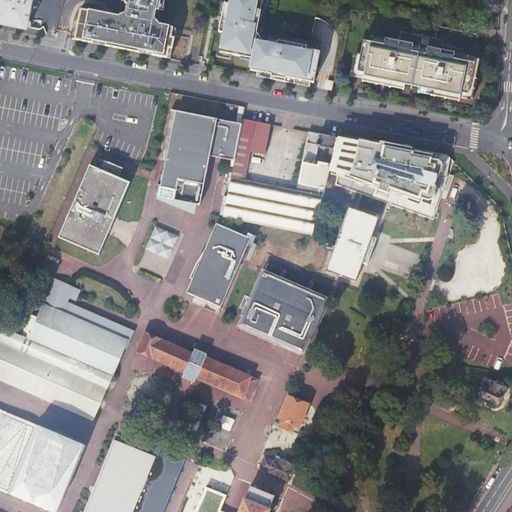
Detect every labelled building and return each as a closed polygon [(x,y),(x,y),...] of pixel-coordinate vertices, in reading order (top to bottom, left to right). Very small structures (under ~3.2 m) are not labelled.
[(1,0),(0,9),(0,21),(26,27),(31,0),(1,0)] [(125,0),(125,3),(127,3),(126,12),(119,16),(81,9),(74,39),(115,48),(167,58),(169,48),(172,49),(175,38),(172,37),(174,28),(159,25),(155,18),(157,10),(159,10),(161,0),(125,0)] [(220,0),(217,16),(221,17),(223,17),(225,3),(224,3),(224,0),(220,0)] [(224,0),(224,3),(225,3),(223,17),(221,17),(220,23),(222,23),(221,31),(224,32),(220,52),(253,59),(251,70),(258,72),(272,75),(271,79),(277,80),(278,78),(286,79),(286,77),(314,83),(321,52),(306,49),(307,47),(292,44),(278,41),(277,43),(268,41),(263,42),(255,31),(257,24),(254,23),(257,10),(260,11),(262,0),(260,0),(224,0)] [(498,31),(500,15),(463,5),(458,21),(496,31),(498,31)] [(356,54),(351,77),(363,79),(363,83),(404,91),(404,89),(419,91),(418,94),(459,102),(460,98),(473,101),(480,60),(455,53),(428,47),(427,49),(413,47),(414,45),(372,38),(371,43),(364,42),(361,55),(356,54)] [(235,160),(243,123),(172,109),(161,160),(166,160),(161,186),(158,197),(188,203),(196,204),(200,205),(210,155),(235,160)] [(271,124),(243,119),(243,121),(243,123),(235,160),(231,182),(224,217),(313,235),(330,170),(331,164),(319,162),(318,166),(303,163),(297,191),(319,195),(318,198),(243,182),(250,152),(265,155),(271,124)] [(338,138),(309,132),(303,159),(316,162),(319,146),(335,150),(338,138)] [(428,200),(433,199),(436,185),(435,185),(438,177),(439,177),(442,164),(439,161),(433,159),(434,152),(433,152),(382,142),(373,140),(361,138),(361,140),(360,140),(339,136),(338,138),(330,170),(333,171),(332,173),(366,185),(367,183),(420,202),(421,198),(428,200)] [(104,161),(100,170),(119,178),(123,169),(104,161)] [(100,170),(90,166),(59,238),(100,255),(109,234),(113,225),(116,217),(130,183),(119,178),(100,170)] [(195,214),(196,204),(188,203),(158,197),(161,186),(159,186),(156,199),(195,214)] [(352,206),(329,271),(360,282),(366,263),(371,265),(375,252),(380,238),(375,237),(382,218),(352,206)] [(157,224),(147,248),(170,258),(180,234),(157,224)] [(190,286),(187,292),(196,296),(193,301),(218,314),(252,238),(217,224),(190,286)] [(305,352),(328,300),(265,272),(242,325),(290,345),(305,352)] [(0,379),(99,417),(134,325),(76,304),(82,287),(53,276),(31,337),(0,325),(0,379)] [(195,353),(145,332),(136,352),(185,374),(184,378),(190,381),(196,383),(198,380),(250,402),(260,380),(208,357),(209,355),(203,352),(196,349),(195,353)] [(494,404),(499,403),(506,387),(503,382),(496,382),(487,378),(479,394),(491,400),(494,404)] [(289,395),(280,418),(283,420),(280,427),(294,433),(297,427),(302,430),(312,404),(289,395)] [(207,407),(199,403),(188,430),(196,434),(207,407)] [(0,491),(4,493),(7,495),(37,427),(26,422),(0,410),(0,491)] [(235,420),(224,416),(220,427),(231,432),(235,420)] [(37,427),(7,495),(45,511),(59,511),(72,482),(88,449),(37,427)] [(154,458),(119,443),(112,453),(99,481),(89,511),(164,511),(166,508),(180,475),(186,459),(158,448),(156,453),(154,458)] [(269,474),(292,484),(299,467),(283,460),(283,458),(277,456),(275,461),(265,456),(260,467),(270,471),(269,474)] [(268,511),(270,509),(276,496),(249,485),(243,498),(237,511),(268,511)] [(221,511),(222,511),(228,495),(205,486),(194,511),(221,511)]
